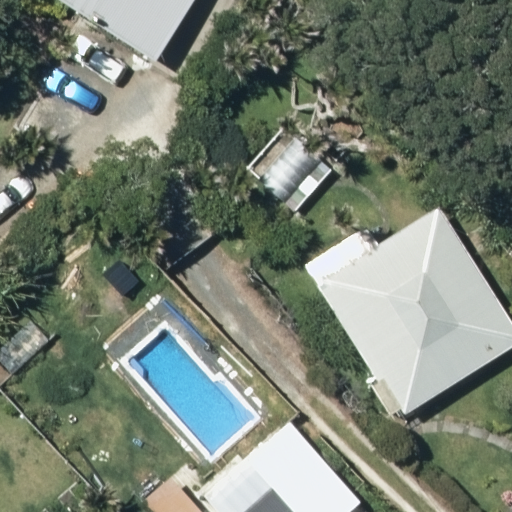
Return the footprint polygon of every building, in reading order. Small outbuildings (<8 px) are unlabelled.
[(173,0),(52,0),(141,54),(173,0)] [(53,60),(39,80),(61,95),(75,76),(53,60)] [(285,132),(243,176),(268,201),(311,157),(285,132)] [(426,202),(306,278),(391,412),(511,335),(426,202)] [(209,511),(316,511),(318,511),(264,449),(202,503),(209,511)] [(159,473),(115,511),(185,511),(190,507),(159,473)]
